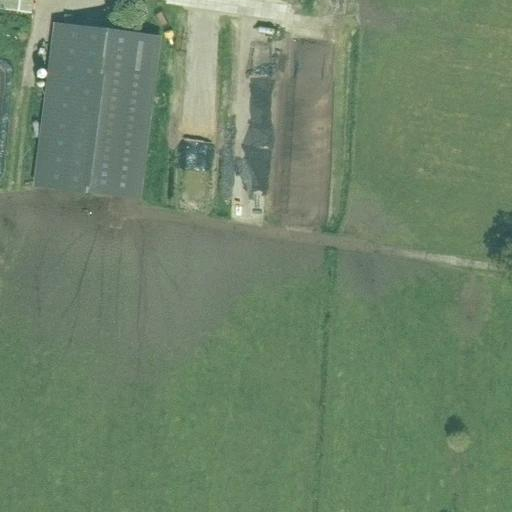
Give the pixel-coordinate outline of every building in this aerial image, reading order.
[(0,0),(0,10),(31,15),(33,0),(0,0)] [(136,210),(157,39),(57,27),(37,198),(136,210)] [(326,71),(324,35),(296,37),(297,73),(326,71)] [(0,127),(15,126),(14,104),(0,105),(0,127)] [(320,154),(290,156),(291,177),(321,175),(320,154)] [(287,205),(288,226),(315,225),(314,204),(287,205)]
